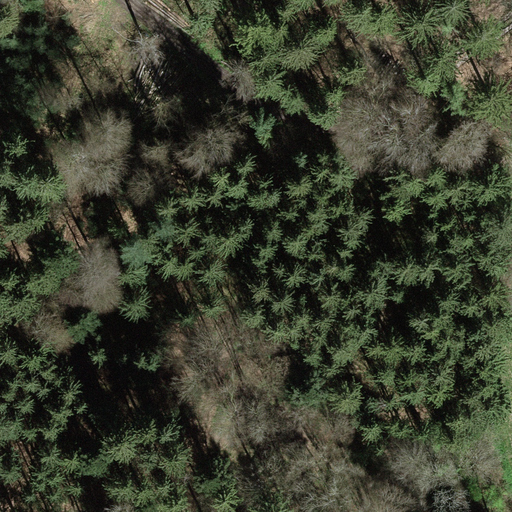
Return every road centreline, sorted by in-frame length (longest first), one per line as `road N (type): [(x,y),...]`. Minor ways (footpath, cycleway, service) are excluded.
road 1 (track): [(190,511),(206,414),(252,239),(281,187),(348,127),(511,13)]
road 2 (track): [(511,161),(348,127),(264,87),(145,17),(130,0)]
